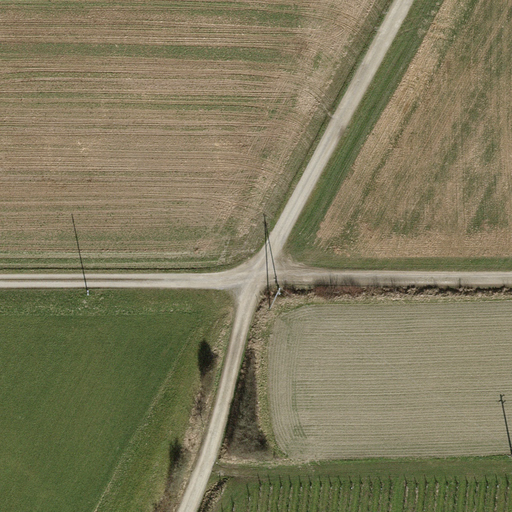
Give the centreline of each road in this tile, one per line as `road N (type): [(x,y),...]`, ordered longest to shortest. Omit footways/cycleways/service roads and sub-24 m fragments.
road 1 (track): [(186,511),(257,282),(405,0)]
road 2 (track): [(0,282),(511,276)]
road 3 (track): [(202,471),(511,466)]
